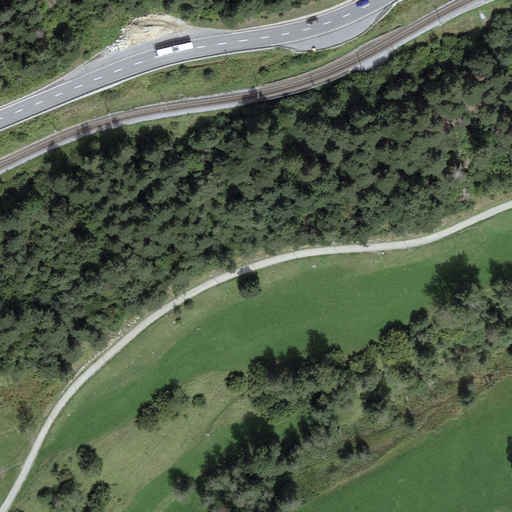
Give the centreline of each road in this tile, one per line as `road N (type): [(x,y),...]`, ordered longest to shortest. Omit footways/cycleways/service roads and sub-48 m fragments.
road 1 (track): [(3,511),(77,387),(199,289),(279,259),(428,241),(511,206)]
road 2 (primary): [(384,0),(298,32),(180,52),(0,119)]
